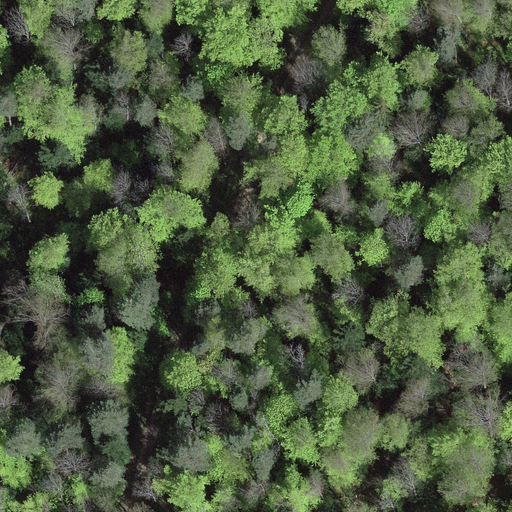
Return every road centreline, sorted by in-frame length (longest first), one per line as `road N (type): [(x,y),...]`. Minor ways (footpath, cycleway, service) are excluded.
road 1 (track): [(333,0),(290,77),(232,238),(166,384),(147,439),(137,511)]
road 2 (track): [(373,511),(463,423),(511,400)]
